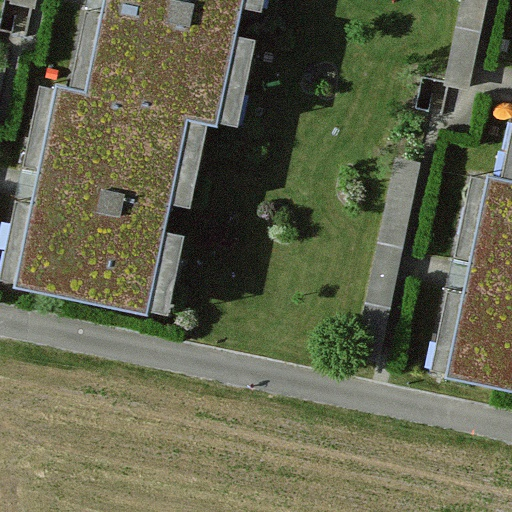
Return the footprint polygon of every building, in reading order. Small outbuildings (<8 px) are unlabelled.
[(37,0),(11,0),(10,8),(35,13),(37,0)] [(197,128),(225,133),(251,0),(117,0),(114,14),(97,106),(68,100),(47,209),(30,296),(159,321),(197,128)] [(488,0),(463,0),(446,93),(470,97),(488,0)] [(418,167),(394,162),(353,360),(378,365),(418,167)] [(460,380),(511,391),(511,191),(499,189),(478,289),(460,380)]
